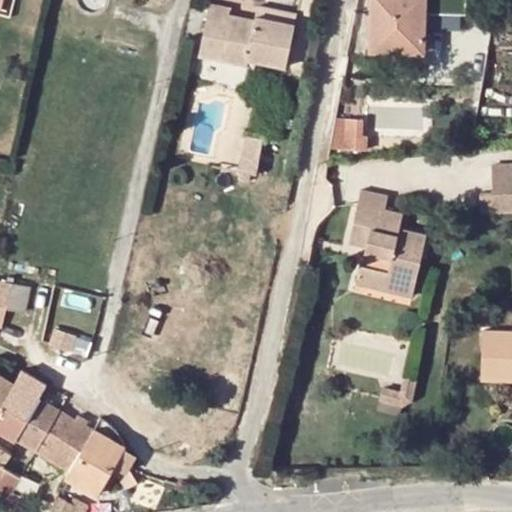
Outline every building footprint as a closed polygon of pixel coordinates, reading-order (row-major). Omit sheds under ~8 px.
[(236,0),(235,5),(211,0),(200,53),(288,70),(300,11),(244,0),(236,0)] [(372,0),(372,40),(402,40),(402,49),(424,49),(426,0),(372,0)] [(402,40),(372,40),(371,49),(402,49),(402,40)] [(369,149),(368,116),(334,116),(334,149),(369,149)] [(477,200),(480,217),(511,212),(511,174),(510,165),(485,168),(490,199),(477,200)] [(361,187),(357,202),(383,209),(387,193),(361,187)] [(361,221),(357,240),(367,242),(373,244),(370,258),(364,256),(360,255),(358,271),(375,275),(376,280),(396,284),(399,272),(415,276),(420,252),(409,250),(414,229),(398,226),(400,213),(383,209),(357,202),(353,219),(361,221)] [(361,221),(353,219),(349,238),(357,240),(361,221)] [(425,232),(414,229),(409,250),(420,252),(425,232)] [(373,244),(367,242),(364,256),(370,258),(373,244)] [(412,294),(415,276),(399,272),(396,284),(376,280),(375,275),(358,271),(355,281),(412,294)] [(31,286),(0,280),(0,306),(7,308),(26,312),(31,286)] [(77,336),(57,328),(52,342),(71,351),(77,336)] [(511,329),(483,328),(481,377),(511,378),(511,329)] [(15,383),(42,400),(50,388),(22,371),(15,383)] [(0,402),(3,404),(15,383),(0,374),(0,402)] [(61,411),(42,400),(15,383),(3,404),(29,419),(17,440),(36,452),(61,411)] [(3,404),(0,410),(0,430),(17,440),(29,419),(3,404)] [(77,421),(61,411),(36,452),(70,471),(94,430),(87,425),(90,420),(81,415),(77,421)] [(70,471),(67,477),(98,496),(112,471),(117,474),(125,489),(138,483),(133,472),(128,469),(132,461),(122,455),(126,448),(94,430),(70,471)] [(0,465),(2,467),(10,453),(0,446),(0,465)] [(0,465),(0,493),(18,505),(23,498),(11,490),(14,485),(19,477),(2,467),(0,465)] [(52,510),(54,511),(72,511),(75,505),(58,498),(52,510)]
